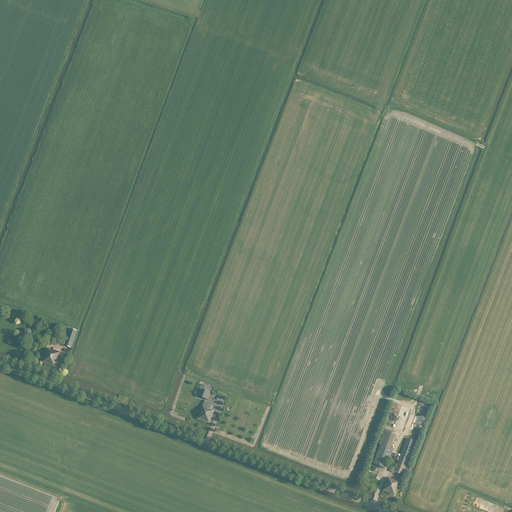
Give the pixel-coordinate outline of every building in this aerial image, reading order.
[(69,347),(71,343),(76,329),(69,327),(65,341),(64,345),(69,347)] [(60,351),(57,350),(58,348),(54,347),(53,349),(51,348),(51,349),(47,347),(42,361),(54,366),(55,365),(56,365),(57,362),(56,362),(60,351)] [(211,386),(204,384),(200,383),(196,395),(207,398),(211,386)] [(207,407),(209,402),(204,400),(197,418),(209,422),(214,410),(207,407)] [(380,444),(390,448),(395,433),(384,429),(378,443),(380,444)] [(391,463),(388,470),(393,472),(394,471),(402,474),(415,441),(406,438),(394,469),(395,464),(391,463)] [(380,444),(373,463),(384,467),(391,448),(390,448),(380,444)] [(394,494),(399,481),(395,480),(395,479),(387,476),(383,489),(394,494)]
